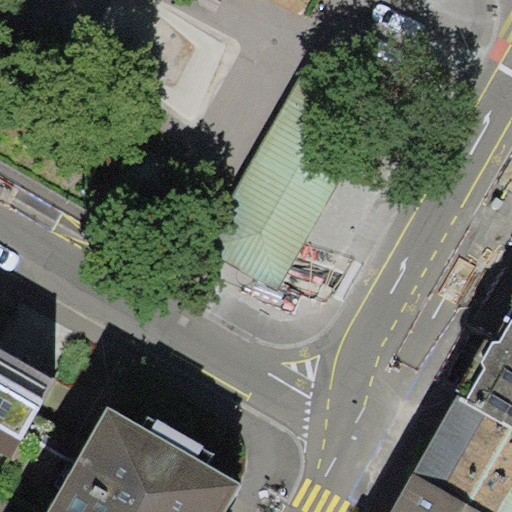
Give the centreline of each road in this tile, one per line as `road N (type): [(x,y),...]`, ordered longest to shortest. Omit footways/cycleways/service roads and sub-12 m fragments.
road 1 (residential): [(0,228),(347,417)]
road 2 (residential): [(347,417),(511,141)]
